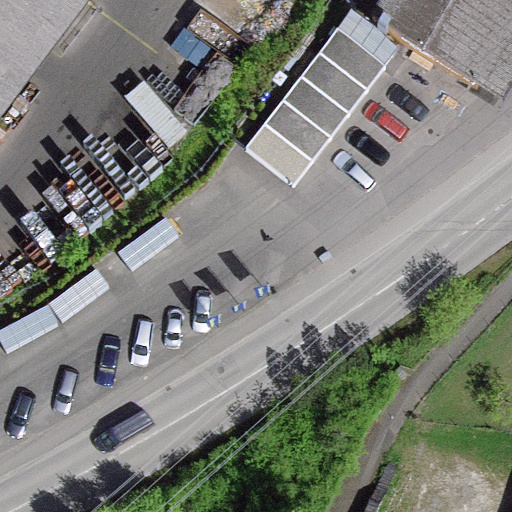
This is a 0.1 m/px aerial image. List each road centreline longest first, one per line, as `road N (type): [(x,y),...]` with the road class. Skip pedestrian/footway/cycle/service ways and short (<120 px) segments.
road 1 (residential): [(511,187),(192,396),(0,504)]
road 2 (unknown): [(464,220),(375,0)]
